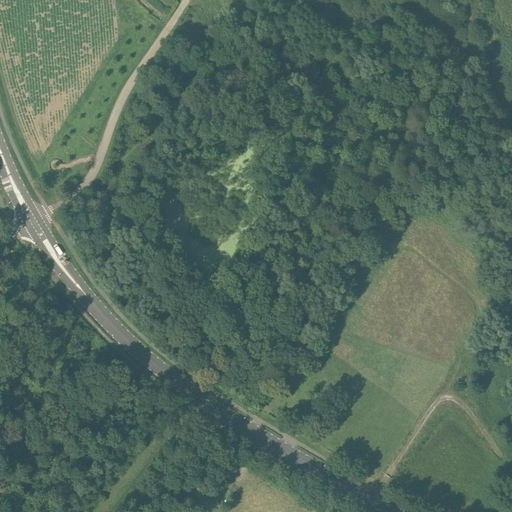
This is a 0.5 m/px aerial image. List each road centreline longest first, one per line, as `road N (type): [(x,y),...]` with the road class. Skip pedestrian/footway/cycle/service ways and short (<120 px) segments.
road 1 (tertiary): [(389,511),(181,386),(83,294)]
road 2 (unclassified): [(37,219),(95,172),(112,115),(182,7)]
road 3 (track): [(500,457),(454,399),(438,399),(370,501)]
